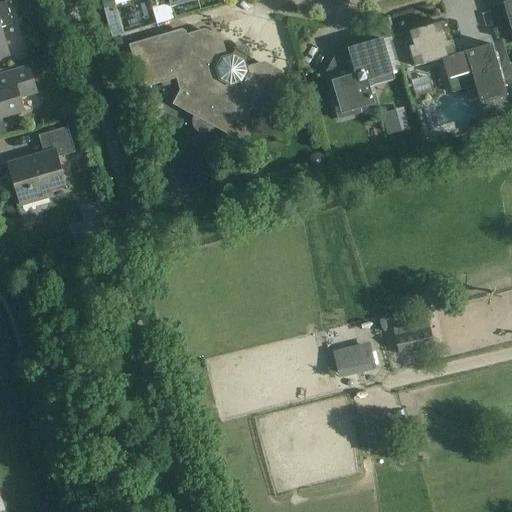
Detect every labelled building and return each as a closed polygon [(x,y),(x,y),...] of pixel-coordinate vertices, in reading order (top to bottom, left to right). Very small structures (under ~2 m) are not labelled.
[(27,0),(23,2),(25,8),(29,10),(35,8),(32,0),(27,0)] [(113,0),(114,2),(119,0),(149,0),(152,9),(169,4),(168,0),(113,0)] [(0,57),(8,55),(0,28),(0,27),(12,24),(6,2),(0,3),(0,57)] [(129,31),(138,29),(135,18),(126,20),(129,31)] [(409,47),(414,67),(442,59),(452,93),(475,86),(480,105),(507,97),(491,44),(455,55),(451,40),(447,42),(441,22),(409,32),(413,46),(409,47)] [(129,45),(142,89),(178,78),(182,91),(178,98),(180,107),(193,113),(193,116),(194,115),(194,113),(201,111),(202,114),(212,119),(215,118),(217,126),(214,126),(215,127),(217,127),(229,133),(238,131),(251,106),(259,110),(276,105),(285,90),(280,73),(264,64),(246,69),(244,61),(233,55),(225,58),(220,40),(204,32),(187,37),(177,31),(129,45)] [(382,40),(349,49),(355,68),(350,76),(331,82),(338,103),(334,104),(338,119),(354,115),(352,111),(374,105),(366,80),(391,73),(382,40)] [(0,118),(23,111),(19,98),(36,93),(28,67),(0,75),(0,118)] [(390,133),(408,128),(404,112),(385,117),(390,133)] [(9,167),(20,206),(51,197),(49,189),(65,184),(57,158),(75,152),(68,127),(38,136),(44,153),(37,155),(38,159),(9,167)] [(311,155),(308,161),(309,168),(315,171),(321,169),(325,163),(323,156),(317,153),(311,155)] [(433,341),(428,320),(393,328),(399,354),(408,352),(407,347),(433,341)] [(370,342),(333,352),(339,379),(376,371),(370,342)] [(376,412),(363,414),(369,451),(391,447),(387,425),(378,427),(376,412)]
